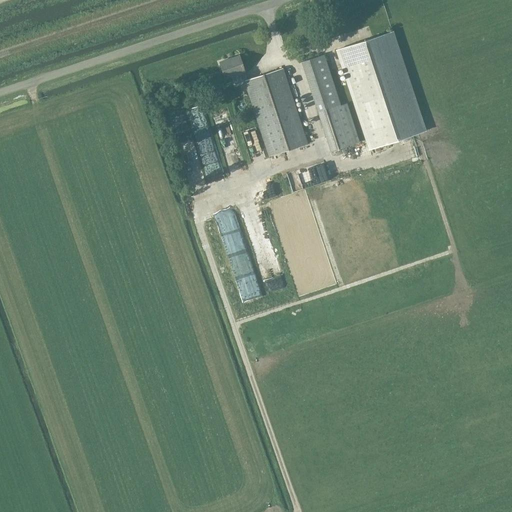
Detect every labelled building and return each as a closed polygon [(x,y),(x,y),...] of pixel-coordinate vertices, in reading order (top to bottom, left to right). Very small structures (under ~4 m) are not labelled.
[(396,32),(337,51),(370,151),(429,133),(396,32)] [(359,142),(347,103),(340,105),(323,55),(301,62),(318,113),(317,113),(329,151),(359,142)] [(269,157),(307,144),(282,68),(247,80),(244,72),(239,56),(219,62),(224,79),(238,74),(241,82),(244,81),(269,157)] [(302,179),(320,174),(316,159),(298,164),(302,179)] [(188,164),(190,180),(197,179),(195,163),(188,164)]
